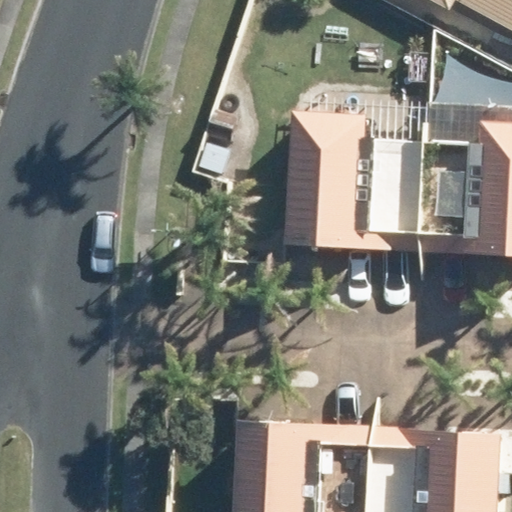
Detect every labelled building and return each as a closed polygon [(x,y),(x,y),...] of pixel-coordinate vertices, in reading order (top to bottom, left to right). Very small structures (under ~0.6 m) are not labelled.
[(511,0),(458,0),(460,1),(460,0),(477,0),(511,18),(511,0)] [(442,131),(438,237),(511,240),(511,96),(450,94),(448,131),(442,131)] [(308,99),(302,231),(438,237),(442,131),(383,128),(383,103),(308,99)] [(260,407),(253,511),(388,511),(394,416),(260,407)] [(511,511),(511,423),(394,416),(388,511),(511,511)]
